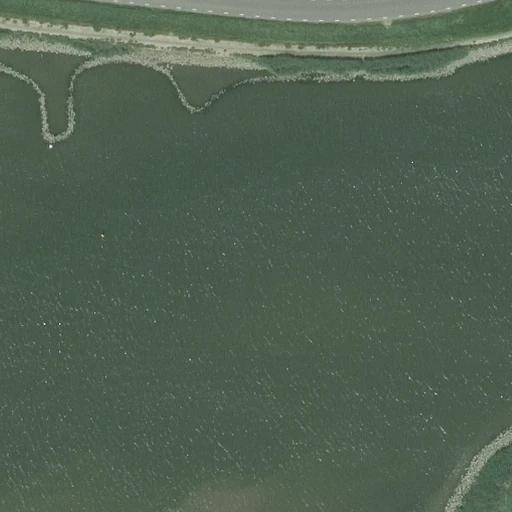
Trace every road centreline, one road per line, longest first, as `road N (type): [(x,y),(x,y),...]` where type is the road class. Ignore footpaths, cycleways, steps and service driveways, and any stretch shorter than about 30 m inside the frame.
road 1 (track): [(0,5),(369,34),(511,10)]
road 2 (tertiary): [(194,0),(299,10),(438,0)]
